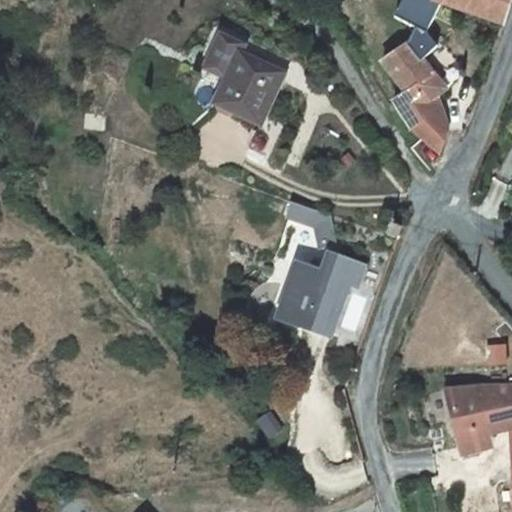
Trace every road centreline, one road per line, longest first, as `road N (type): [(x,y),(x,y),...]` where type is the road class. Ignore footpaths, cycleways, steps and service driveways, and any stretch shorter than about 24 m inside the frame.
road 1 (track): [(268,0),(308,20),(330,44),(436,200),(511,232)]
road 2 (unclassified): [(392,511),(373,445),(372,361),(390,297),(436,200)]
road 3 (unclassified): [(436,200),(466,156),(511,48)]
road 4 (residential): [(436,200),(511,293)]
